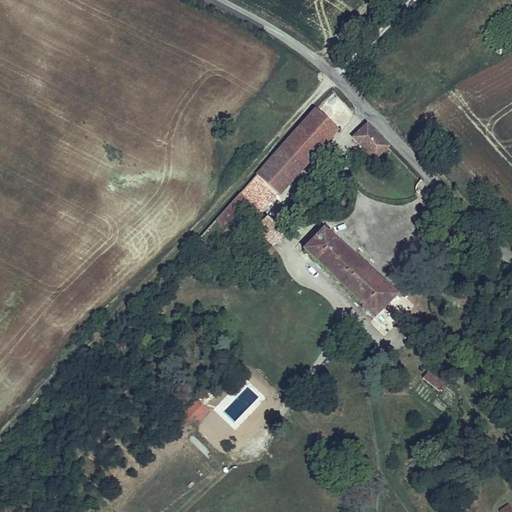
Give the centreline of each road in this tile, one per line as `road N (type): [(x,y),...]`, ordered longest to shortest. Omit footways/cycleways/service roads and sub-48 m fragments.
road 1 (track): [(0,424),(338,78)]
road 2 (tertiary): [(511,263),(338,78),(265,23),(214,0)]
